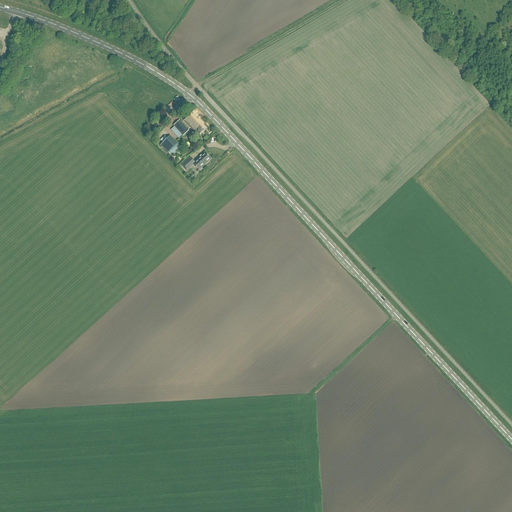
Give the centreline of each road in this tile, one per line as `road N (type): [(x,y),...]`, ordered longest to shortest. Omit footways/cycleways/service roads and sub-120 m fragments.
road 1 (secondary): [(511,440),(189,93),(111,49),(0,8)]
road 2 (track): [(196,86),(343,0)]
